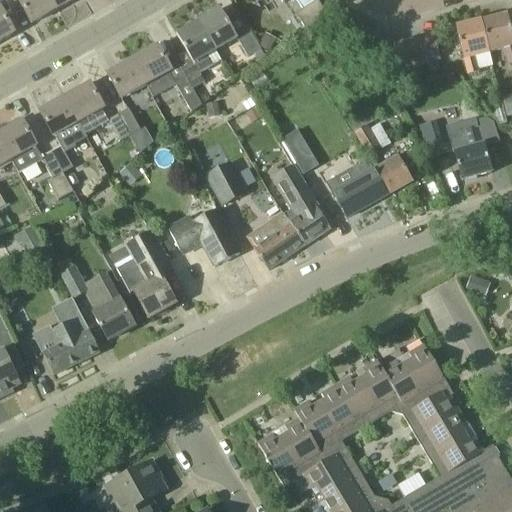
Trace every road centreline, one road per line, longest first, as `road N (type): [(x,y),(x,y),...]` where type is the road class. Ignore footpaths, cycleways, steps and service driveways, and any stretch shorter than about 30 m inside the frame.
road 1 (unclassified): [(0,445),(385,251),(511,212)]
road 2 (residential): [(0,86),(147,0)]
